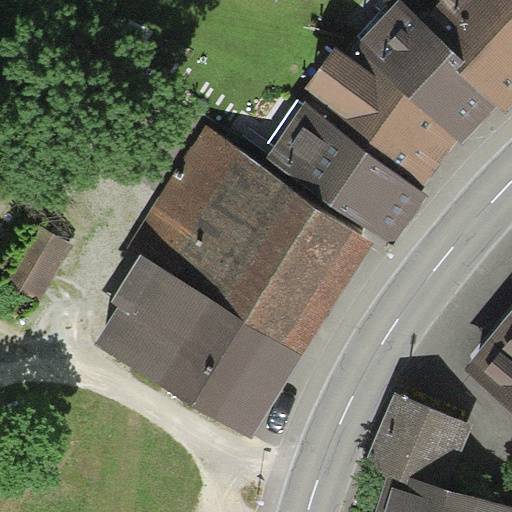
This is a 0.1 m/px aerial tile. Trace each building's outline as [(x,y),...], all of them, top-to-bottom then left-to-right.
[(511,114),(511,3),(508,0),(429,0),(412,20),(471,70),(461,81),(498,112),(506,121),(511,114)] [(471,70),(412,20),(396,6),(363,45),(359,41),(347,55),(457,149),(462,153),(498,112),(461,81),(471,70)] [(340,49),(302,102),(307,107),(421,197),(457,149),(347,55),(340,49)] [(430,203),(421,197),(307,107),(260,170),(359,234),(362,231),(394,251),(430,203)] [(260,170),(203,134),(130,247),(144,255),(110,308),(118,314),(96,348),(250,448),(380,248),(359,234),(260,170)] [(42,230),(12,283),(42,300),(72,247),(42,230)] [(511,271),(509,275),(511,278),(511,306),(462,364),(511,406),(511,271)] [(476,418),(397,387),(369,457),(388,466),(450,486),(476,418)] [(511,511),(511,506),(450,486),(388,466),(372,511),(511,511)]
